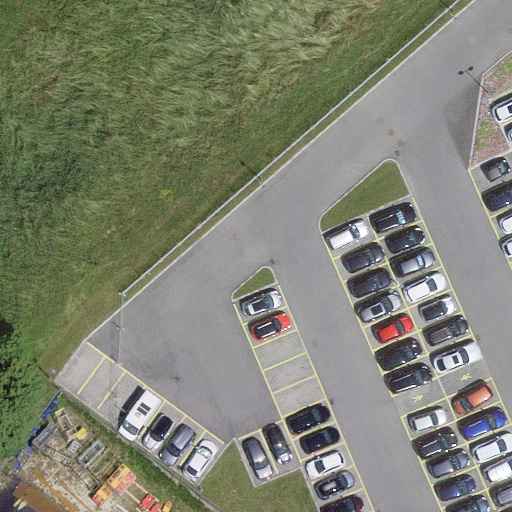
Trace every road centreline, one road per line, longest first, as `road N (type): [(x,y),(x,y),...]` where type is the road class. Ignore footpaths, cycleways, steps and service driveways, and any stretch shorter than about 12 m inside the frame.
road 1 (unknown): [(405,115),(273,231),(399,511)]
road 2 (unknown): [(511,375),(405,115)]
road 3 (unknown): [(511,23),(405,115)]
